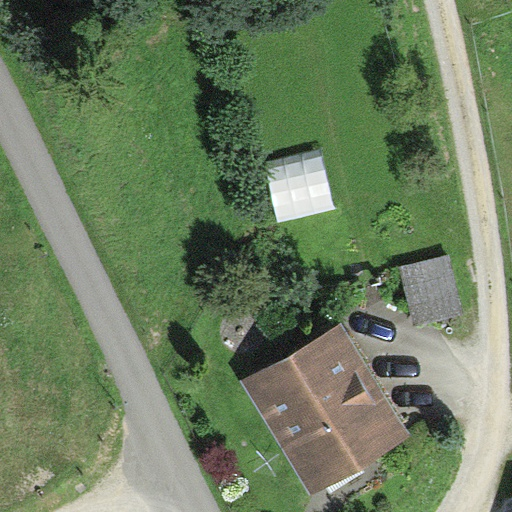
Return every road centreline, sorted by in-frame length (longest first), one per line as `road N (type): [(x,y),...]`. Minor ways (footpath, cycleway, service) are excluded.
road 1 (track): [(439,0),(478,206),(489,423),(455,511)]
road 2 (unclassified): [(0,109),(190,511)]
